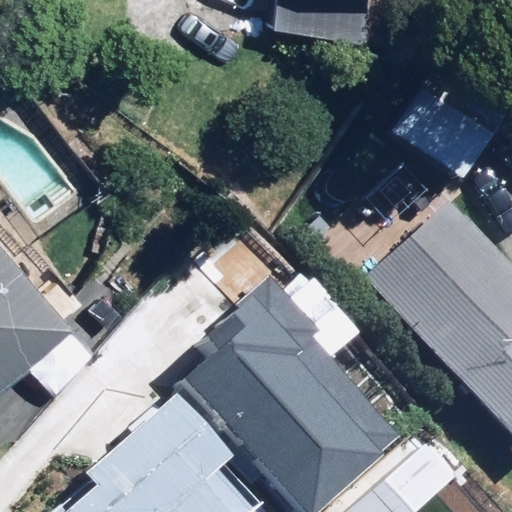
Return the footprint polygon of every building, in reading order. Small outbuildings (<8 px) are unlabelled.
[(279,0),(276,28),(348,35),(351,0),(279,0)] [(511,99),(511,47),(472,18),(391,128),(455,176),(511,99)] [(511,277),(448,204),(365,275),(511,443),(511,277)] [(0,372),(58,323),(0,253),(0,372)] [(165,376),(293,511),(297,511),(386,430),(301,340),(314,328),(260,271),(193,334),(201,343),(165,376)] [(168,405),(44,511),(259,511),(261,510),(168,405)] [(383,511),(434,466),(410,439),(330,511),(383,511)]
